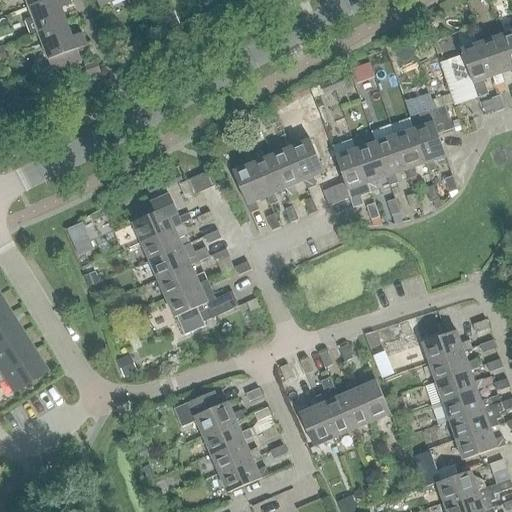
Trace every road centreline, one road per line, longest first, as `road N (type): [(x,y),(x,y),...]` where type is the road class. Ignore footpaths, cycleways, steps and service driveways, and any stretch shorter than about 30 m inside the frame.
road 1 (tertiary): [(0,190),(348,2)]
road 2 (residential): [(511,361),(488,295),(471,289),(292,348)]
road 3 (residential): [(230,500),(304,468),(256,357)]
road 4 (residential): [(292,348),(256,245),(333,219)]
road 5 (residential): [(96,392),(0,239)]
road 6 (residential): [(256,357),(135,394),(96,392)]
